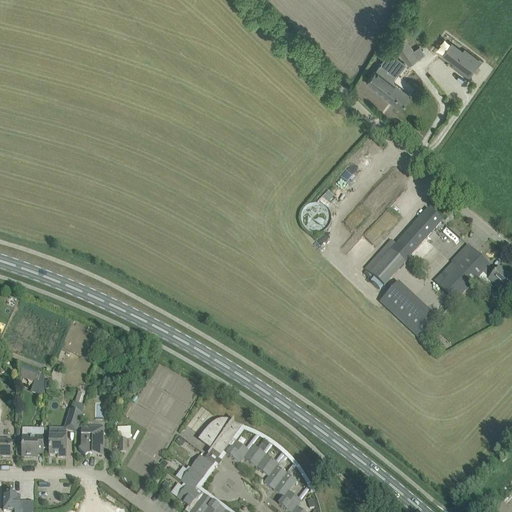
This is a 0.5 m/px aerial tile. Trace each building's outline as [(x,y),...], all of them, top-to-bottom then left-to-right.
[(405,38),(395,45),(404,60),(415,53),(405,38)] [(464,51),(463,53),(452,44),(443,55),(454,64),(453,66),(469,78),(481,63),(464,51)] [(372,74),(366,82),(400,109),(406,101),(410,96),(392,82),(397,76),(406,64),(389,52),(381,63),(372,74)] [(369,274),(385,287),(443,222),(428,208),(369,274)] [(502,293),(506,289),(511,282),(511,281),(500,270),(494,275),(487,268),(489,266),(474,251),(439,287),(455,302),(478,278),(487,287),(489,287),(492,283),(502,293)] [(438,320),(432,325),(393,288),(380,302),(419,339),(438,320)] [(58,362),(55,370),(60,372),(63,364),(58,362)] [(22,365),(22,378),(34,383),(39,371),(22,365)] [(52,381),(44,381),(44,390),(52,389),(52,381)] [(76,433),(82,414),(70,411),(64,430),(76,433)] [(220,456),(243,427),(243,426),(242,426),(233,423),(234,421),(232,423),(227,421),(222,421),(217,422),(213,425),(209,428),(203,436),(199,441),(220,456)] [(81,448),(78,451),(85,458),(88,456),(92,456),(92,457),(93,457),(93,456),(98,456),(104,456),(103,456),(103,446),(103,426),(89,426),(89,432),(81,432),(81,442),(81,448)] [(43,450),(44,438),(44,429),(22,429),(22,438),(22,458),(37,458),(37,452),(43,452),(43,450)] [(58,438),(44,438),(43,450),(49,450),(49,456),(58,456),(58,458),(66,458),(66,448),(66,437),(66,433),(58,432),(58,438)] [(0,441),(0,457),(10,457),(10,441),(0,441)] [(244,459),(249,452),(236,442),(227,455),(240,465),(244,459)] [(266,456),(261,452),(253,446),(249,452),(244,459),(256,469),(266,456)] [(269,478),(279,465),(266,456),(256,469),(269,478)] [(213,466),(205,460),(200,457),(190,470),(203,479),(213,466)] [(274,492),(287,474),(281,470),(286,464),(282,461),(279,465),(269,478),(264,484),(274,492)] [(288,492),(289,492),(297,482),(291,478),(296,471),(292,468),(287,474),(274,492),(283,499),(288,492)] [(194,492),(194,491),(203,479),(190,470),(181,482),(187,486),(194,492)] [(152,483),(153,484),(157,486),(161,479),(156,476),(152,483)] [(198,503),(196,501),(200,496),(194,491),(194,492),(187,486),(177,499),(188,507),(190,509),(193,504),(196,506),(198,503)] [(22,511),(20,511),(20,500),(19,500),(18,498),(18,497),(11,490),(4,497),(3,507),(3,511),(22,511)] [(301,502),(289,492),(288,492),(283,499),(279,505),(288,511),(293,511),(300,504),(301,502)] [(205,511),(213,502),(206,496),(200,504),(198,503),(196,506),(193,504),(190,509),(188,507),(185,511),(205,511)] [(225,511),(226,511),(213,502),(205,511),(225,511)]
